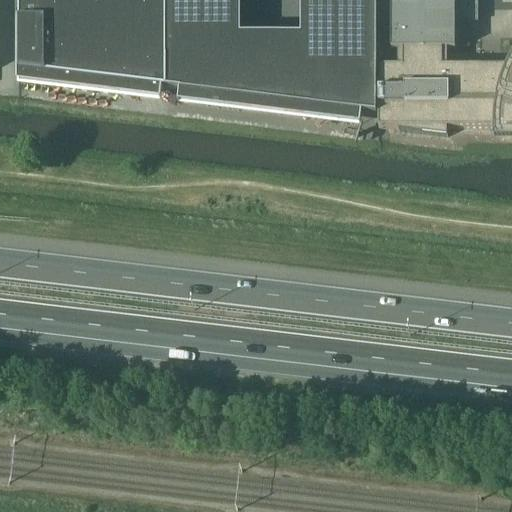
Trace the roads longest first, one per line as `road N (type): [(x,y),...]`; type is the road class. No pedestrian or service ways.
road 1 (motorway): [(0,314),(511,374)]
road 2 (motorway): [(511,324),(0,264)]
